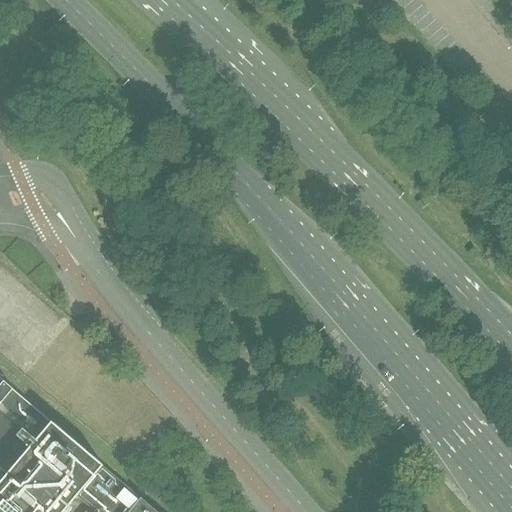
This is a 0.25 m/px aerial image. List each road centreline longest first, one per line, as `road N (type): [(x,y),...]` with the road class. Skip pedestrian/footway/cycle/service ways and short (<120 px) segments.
road 1 (primary): [(54,0),(221,162),(511,490)]
road 2 (primary): [(511,355),(167,0)]
road 3 (unclassified): [(301,511),(42,197),(26,193)]
